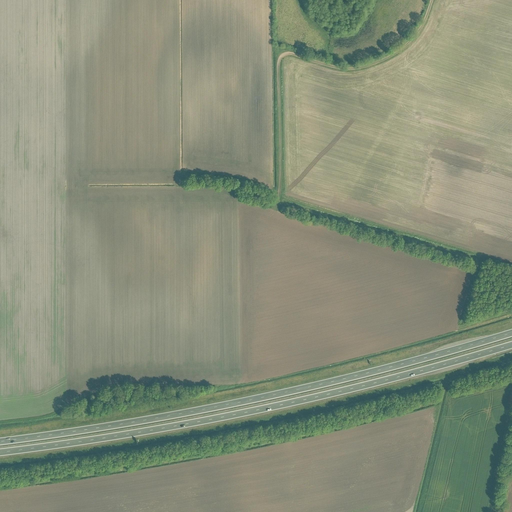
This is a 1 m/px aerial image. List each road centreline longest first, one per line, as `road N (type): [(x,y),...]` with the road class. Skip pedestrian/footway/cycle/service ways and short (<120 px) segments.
road 1 (trunk): [(511,332),(228,404),(0,441)]
road 2 (trunk): [(0,452),(231,415),(511,344)]
road 3 (track): [(280,195),(281,53),(343,67),(380,60),(410,39),(430,0)]
road 4 (track): [(280,195),(511,271)]
